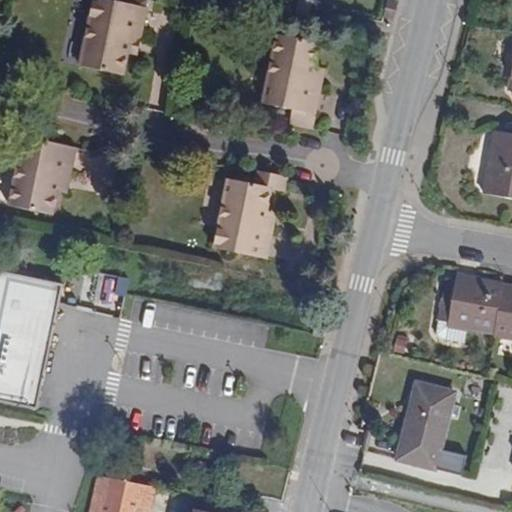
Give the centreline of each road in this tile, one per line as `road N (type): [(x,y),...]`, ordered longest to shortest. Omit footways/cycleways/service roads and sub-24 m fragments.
road 1 (residential): [(0,99),(387,182)]
road 2 (tertiary): [(308,511),(375,225)]
road 3 (tertiary): [(387,182),(432,0)]
road 4 (residential): [(375,225),(511,252)]
